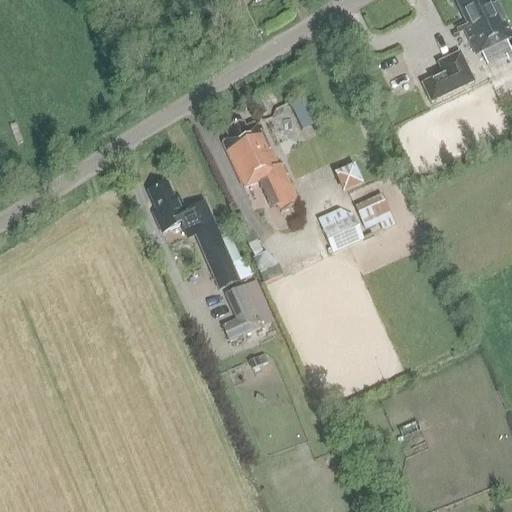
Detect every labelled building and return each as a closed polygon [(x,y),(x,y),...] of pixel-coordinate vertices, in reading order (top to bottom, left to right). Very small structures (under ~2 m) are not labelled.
[(476,56),(511,38),(511,37),(494,0),(489,3),(487,0),(454,0),(465,23),(455,28),(457,34),(464,31),(476,56)] [(436,66),(441,77),(421,86),(430,106),(474,85),(459,55),(436,66)] [(271,210),(277,207),(281,215),(300,206),(281,165),(277,167),(258,127),(246,133),(242,124),(225,131),(229,140),(222,144),(244,190),(258,183),(271,210)] [(363,166),(342,173),(349,194),(371,187),(363,166)] [(178,198),(172,200),(166,186),(148,194),(156,212),(153,215),(162,234),(180,227),(187,243),(195,240),(218,293),(247,280),(223,224),(216,228),(204,200),(183,209),(178,198)] [(395,228),(381,196),(354,209),(365,233),(378,227),(382,234),(395,228)] [(352,219),(338,212),(318,222),(332,255),(362,242),(352,219)] [(271,253),(258,265),(276,284),(288,272),(271,253)] [(224,297),(235,322),(221,328),(228,344),(263,329),(245,288),(224,297)]
